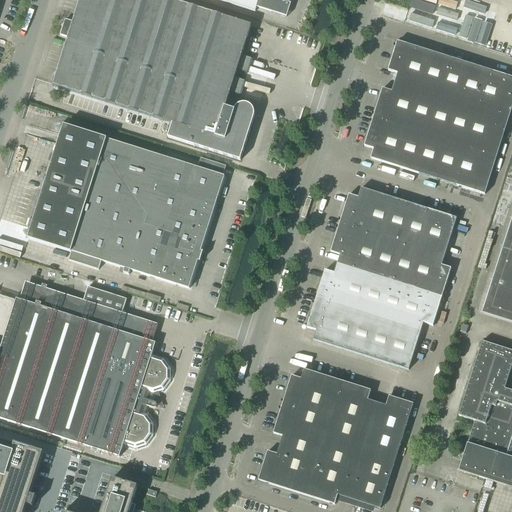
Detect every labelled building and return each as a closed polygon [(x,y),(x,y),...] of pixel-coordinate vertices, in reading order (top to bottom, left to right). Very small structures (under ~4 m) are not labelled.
[(53,87),(125,110),(160,0),(80,0),(73,23),(65,20),(60,36),(68,39),(53,87)] [(168,0),(160,0),(125,110),(172,124),(168,139),(240,161),(253,120),(254,119),(254,118),(255,117),(255,116),(255,114),(254,113),(254,112),(254,110),(253,109),(252,108),(251,107),(250,107),(249,106),(248,105),(247,105),(246,105),(244,104),(243,105),(242,105),(240,105),(239,106),(238,106),(237,107),(236,108),(235,109),(235,110),(234,111),(226,109),(231,93),(240,96),(245,82),(235,79),(237,71),(247,74),(252,60),(242,57),(252,26),(168,0)] [(215,0),(255,13),(256,8),(287,18),(292,0),(215,0)] [(374,150),(371,160),(485,196),(511,109),(511,78),(397,42),(388,72),(397,75),(392,92),(382,89),(375,113),(364,147),(374,150)] [(203,253),(201,252),(225,177),(107,140),(64,126),(28,240),(71,253),(69,262),(99,271),(101,263),(125,270),(123,275),(129,276),(130,272),(189,291),(198,262),(200,262),(203,253)] [(361,189),(358,198),(358,199),(349,196),(331,253),(340,256),(334,274),(325,271),(307,329),(316,332),(313,341),(409,371),(423,324),(433,327),(451,269),(442,266),(457,219),(418,207),(361,189)] [(482,315),(511,324),(511,219),(511,224),(482,315)] [(0,419),(81,445),(119,315),(122,316),(122,315),(127,300),(88,288),(83,302),(83,304),(27,286),(22,302),(16,300),(0,351),(0,419)] [(145,299),(160,304),(161,299),(147,294),(145,299)] [(119,315),(81,445),(120,458),(123,446),(125,446),(125,448),(134,451),(134,449),(135,449),(137,449),(137,451),(146,448),(145,446),(147,446),(147,445),(148,446),(154,438),(153,437),(153,436),(153,435),(155,435),(155,426),(153,426),(153,424),(153,423),(154,423),(148,415),(147,416),(146,415),(145,415),(147,407),(153,409),(154,409),(155,409),(156,409),(156,408),(157,408),(157,407),(157,406),(157,405),(156,404),(155,404),(156,399),(155,396),(163,393),(163,391),(164,391),(165,390),(166,391),(171,383),(170,382),(171,381),(171,380),(172,380),(172,371),(171,371),(171,370),(170,369),(171,368),(166,360),(165,361),(164,360),(163,360),(163,358),(152,355),(156,344),(150,342),(155,327),(119,315)] [(474,423),(461,463),(458,473),(511,490),(511,392),(505,390),(511,368),(511,352),(482,343),(458,417),(474,423)] [(258,481),(320,501),(335,506),(338,496),(380,510),(414,405),(389,397),(386,407),(385,406),(368,401),(371,391),(304,370),(301,380),(291,377),(284,400),(283,403),(273,434),(283,437),(282,438),(277,455),(268,452),(258,481)] [(0,486),(1,487),(0,489),(0,511),(24,511),(27,505),(32,507),(33,508),(36,497),(35,496),(35,497),(30,495),(44,453),(15,444),(11,454),(0,450),(0,486)] [(138,487),(127,484),(126,483),(126,484),(123,483),(124,482),(112,479),(101,511),(134,511),(136,506),(132,505),(138,487)] [(155,498),(157,493),(148,490),(147,496),(155,498)]
